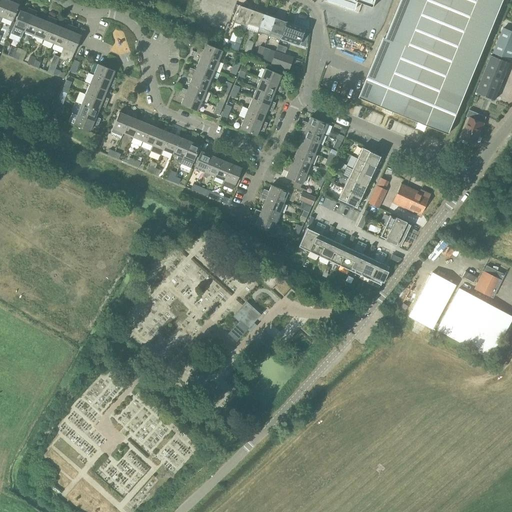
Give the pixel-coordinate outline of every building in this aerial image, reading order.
[(0,0),(0,15),(2,17),(8,0),(0,0)] [(13,21),(19,5),(13,2),(14,0),(8,0),(2,17),(12,21),(13,21)] [(449,134),(503,0),(402,0),(386,39),(384,38),(360,98),(449,134)] [(240,6),(234,22),(246,26),(247,23),(252,10),(240,6)] [(12,30),(10,33),(11,34),(20,37),(23,31),(32,10),(28,8),(26,13),(21,11),(20,10),(15,22),(12,30)] [(32,10),(23,31),(32,35),(33,35),(40,19),(34,17),(36,12),(32,10)] [(252,10),(247,23),(258,27),(262,14),(252,10)] [(258,27),(256,32),(267,36),(268,36),(270,31),(274,18),(262,14),(258,27)] [(40,19),(33,35),(42,39),(52,18),(47,16),(45,21),(40,19)] [(52,18),(42,39),(53,44),(60,27),(54,25),(56,20),(52,18)] [(270,31),(268,36),(279,40),(279,39),(285,22),(274,18),(270,31)] [(285,22),(279,39),(297,45),(299,41),(303,29),(297,27),(297,26),(285,22)] [(60,27),(53,44),(63,48),(72,27),(72,26),(68,24),(68,25),(66,30),(65,29),(60,27)] [(63,48),(59,58),(65,61),(66,61),(67,59),(67,58),(70,60),(73,54),(73,52),(80,36),(74,33),(76,28),(77,28),(72,26),(72,27),(63,48)] [(511,60),(511,58),(511,31),(504,28),(494,53),(511,60)] [(224,38),(221,45),(225,47),(237,51),(243,37),(237,35),(235,42),(228,40),(224,38)] [(248,40),(244,53),(249,55),(253,42),(248,40)] [(221,51),(205,44),(202,50),(198,48),(196,52),(217,61),(221,51)] [(7,55),(12,57),(14,52),(16,48),(10,45),(6,55),(7,55)] [(275,52),(264,49),(261,58),(271,62),(275,52)] [(275,51),(275,52),(271,62),(270,65),(288,71),(293,57),(275,51)] [(213,71),(217,61),(196,52),(194,57),(199,59),(196,64),(213,71)] [(32,66),(36,57),(31,55),(27,64),(32,66)] [(495,101),(510,63),(492,56),(477,93),(495,101)] [(54,69),(56,66),(50,64),(47,72),(52,74),(54,69)] [(114,83),(116,79),(111,77),(114,71),(97,64),(93,74),(114,83)] [(213,71),(196,64),(194,70),(189,68),(187,72),(209,81),(213,71)] [(264,68),(260,78),(281,87),(283,84),(283,83),(278,81),(281,75),(264,68)] [(205,91),(209,81),(187,72),(186,77),(191,79),(188,85),(205,91)] [(113,88),(114,83),(93,74),(89,84),(105,91),(108,86),(113,88)] [(260,79),(256,89),(272,96),(274,90),(275,89),(280,91),(281,88),(281,87),(260,78),(260,79)] [(106,103),(108,99),(103,97),(105,91),(89,84),(84,94),(106,103)] [(205,91),(188,85),(186,90),(181,88),(179,92),(201,101),(205,91)] [(256,89),(252,98),(273,107),(275,103),(270,101),(272,96),(256,89)] [(196,111),(201,101),(179,92),(177,97),(182,99),(180,105),(196,111)] [(104,108),(106,103),(84,94),(80,104),(97,111),(99,106),(104,108)] [(251,99),(248,108),(264,115),(266,110),(271,112),(273,108),(273,107),(252,98),(251,99)] [(98,124),(100,119),(95,117),(97,111),(80,104),(76,115),(98,124)] [(247,109),(243,118),(265,127),(267,123),(262,121),(264,115),(248,108),(247,109)] [(112,129),(110,134),(119,138),(120,138),(120,139),(122,133),(131,112),(126,110),(124,115),(119,113),(112,129)] [(476,144),(484,124),(481,122),(483,116),(469,110),(466,117),(470,119),(462,138),(476,144)] [(131,112),(122,133),(123,133),(132,137),(139,121),(133,118),(135,114),(131,112)] [(96,128),(98,124),(76,115),(72,124),(89,131),(91,126),(96,128)] [(326,124),(310,117),(307,123),(302,121),(301,126),(322,134),(326,124)] [(139,121),(132,137),(142,141),(151,120),(146,118),(144,123),(139,121)] [(239,129),(256,136),(256,135),(258,130),(258,129),(263,131),(263,132),(265,127),(243,118),(243,119),(239,129)] [(151,120),(142,141),(152,146),(159,129),(153,127),(155,122),(151,120)] [(152,146),(150,151),(159,155),(160,155),(162,150),(171,128),(167,126),(167,127),(165,131),(164,131),(159,129),(152,146)] [(318,145),(322,134),(301,126),(299,130),(304,132),(301,138),(318,145)] [(171,128),(162,150),(172,154),(179,137),(173,135),(175,130),(171,128)] [(179,137),(172,154),(177,156),(175,162),(179,164),(190,137),(186,135),(184,140),(179,137)] [(190,137),(179,164),(190,168),(192,162),(199,146),(193,143),(195,139),(190,137)] [(318,145),(301,138),(299,144),(294,141),(292,146),(314,155),(318,145)] [(338,150),(341,142),(336,140),(334,145),(333,147),(338,150)] [(309,165),(314,155),(292,146),(290,150),(295,152),(293,158),(309,165)] [(357,158),(375,166),(380,156),(362,147),(357,158)] [(204,172),(213,151),(208,149),(206,154),(200,152),(193,168),(204,172)] [(327,159),(332,161),(333,159),(336,152),(331,149),(327,159)] [(214,177),(221,160),(215,158),(217,153),(213,151),(204,172),(214,177)] [(224,181),(232,159),(228,158),(226,162),(221,160),(214,177),(224,181)] [(309,165),(293,158),(291,163),(286,161),(284,165),(305,174),(309,165)] [(371,177),(375,166),(357,158),(352,168),(371,177)] [(234,185),(241,169),(235,166),(237,161),(232,159),(224,181),(234,185)] [(327,159),(324,165),(328,166),(330,167),(332,161),(327,159)] [(301,185),(305,174),(284,165),(282,170),(287,172),(285,178),(301,185)] [(347,178),(366,187),(371,177),(352,168),(352,169),(347,166),(342,175),(347,178)] [(174,177),(176,174),(170,171),(169,175),(167,180),(172,182),(174,177)] [(323,181),(326,175),(320,173),(318,179),(323,181)] [(361,197),(366,187),(347,178),(342,189),(361,197)] [(320,187),(323,181),(318,179),(315,184),(320,187)] [(422,194),(401,184),(392,203),(413,212),(413,211),(421,214),(430,194),(423,191),(422,194)] [(287,192),(271,185),(268,192),(263,190),(261,194),(283,203),(287,192)] [(369,203),(379,208),(387,191),(377,186),(369,203)] [(342,189),(337,201),(355,210),(361,197),(342,189)] [(303,210),(308,213),(311,205),(312,205),(315,197),(302,192),(299,200),(302,201),(302,202),(299,209),(303,210)] [(278,213),(283,203),(261,194),(260,198),(265,200),(262,206),(278,213)] [(278,213),(262,206),(260,212),(255,210),(253,214),(274,223),(278,213)] [(270,233),(274,223),(253,214),(251,218),(256,220),(254,226),(270,233)] [(367,218),(362,215),(357,226),(362,229),(367,218)] [(390,215),(385,226),(405,235),(410,225),(406,223),(406,222),(395,217),(395,218),(390,215)] [(385,226),(380,236),(385,239),(384,240),(395,245),(396,244),(400,246),(405,235),(385,226)] [(307,228),(298,246),(308,251),(317,233),(307,229),(307,228)] [(317,233),(308,251),(319,256),(327,238),(317,233)] [(327,238),(319,256),(329,261),(337,243),(327,238)] [(337,243),(329,261),(339,266),(348,247),(337,243)] [(293,247),(287,245),(284,252),(290,254),(293,247)] [(348,247),(339,266),(349,270),(358,252),(348,247)] [(358,252),(349,270),(360,275),(368,257),(358,252)] [(368,257),(360,275),(370,280),(378,262),(368,257)] [(370,280),(368,283),(378,288),(381,282),(382,282),(388,271),(386,271),(388,267),(389,266),(388,266),(378,262),(370,280)] [(475,289),(492,297),(501,280),(504,274),(496,270),(496,269),(492,267),(491,268),(487,265),(483,272),(475,289)] [(437,330),(459,288),(432,274),(423,292),(411,313),(410,316),(437,330)] [(511,316),(459,289),(437,330),(489,358),(491,359),(511,318),(511,316)] [(252,323),(253,322),(260,315),(253,309),(247,303),(235,316),(240,322),(229,333),(237,340),(247,328),(251,331),(256,326),(252,323)] [(268,347),(270,345),(273,342),(263,332),(258,338),(260,340),(262,342),(268,347)]
